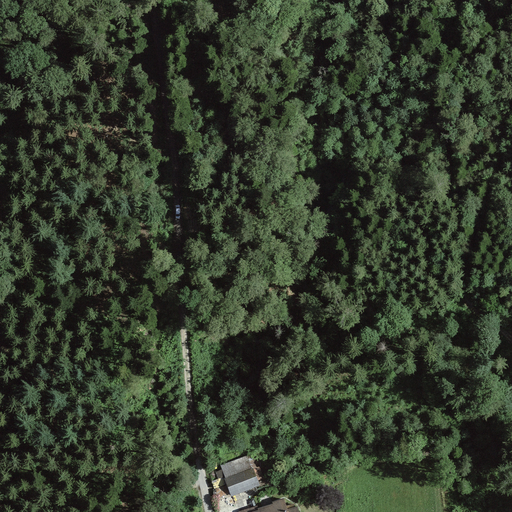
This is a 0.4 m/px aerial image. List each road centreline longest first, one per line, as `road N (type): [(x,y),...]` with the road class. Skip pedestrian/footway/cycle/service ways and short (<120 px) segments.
road 1 (track): [(151,0),(199,460)]
road 2 (track): [(0,141),(10,284),(0,329)]
